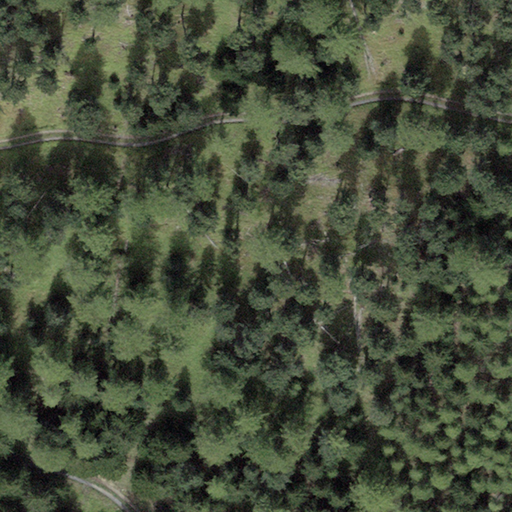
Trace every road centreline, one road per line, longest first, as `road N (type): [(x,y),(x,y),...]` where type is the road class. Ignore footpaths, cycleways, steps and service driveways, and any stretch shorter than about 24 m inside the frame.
road 1 (track): [(0,138),(84,133),(159,143),(425,111),(511,120)]
road 2 (track): [(139,511),(94,479),(0,449)]
